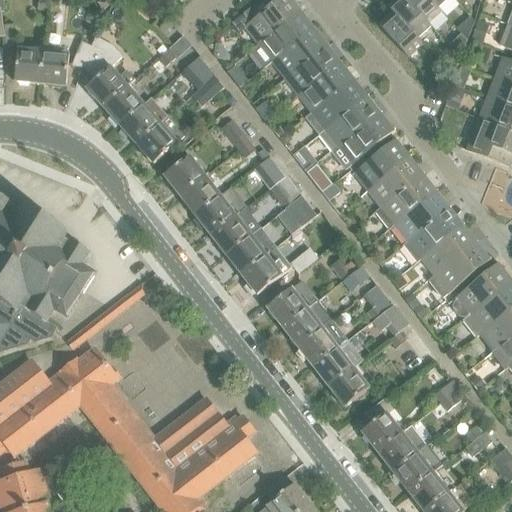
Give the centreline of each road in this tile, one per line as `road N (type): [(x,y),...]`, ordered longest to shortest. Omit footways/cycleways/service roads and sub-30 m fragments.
road 1 (tertiary): [(368,511),(98,168),(64,144),(0,130)]
road 2 (residential): [(511,447),(183,28)]
road 3 (residential): [(335,22),(363,36),(394,75),(404,120),(511,255)]
